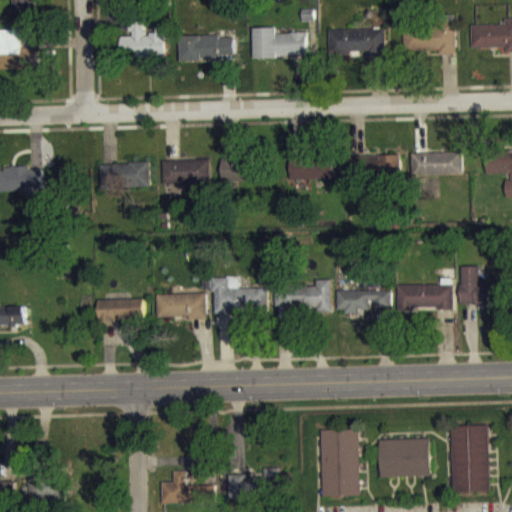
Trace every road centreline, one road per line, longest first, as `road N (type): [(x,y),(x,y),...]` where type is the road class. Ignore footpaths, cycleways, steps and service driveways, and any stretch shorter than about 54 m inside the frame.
road 1 (secondary): [(0,391),(511,375)]
road 2 (residential): [(0,114),(511,99)]
road 3 (residential): [(135,388),(138,511)]
